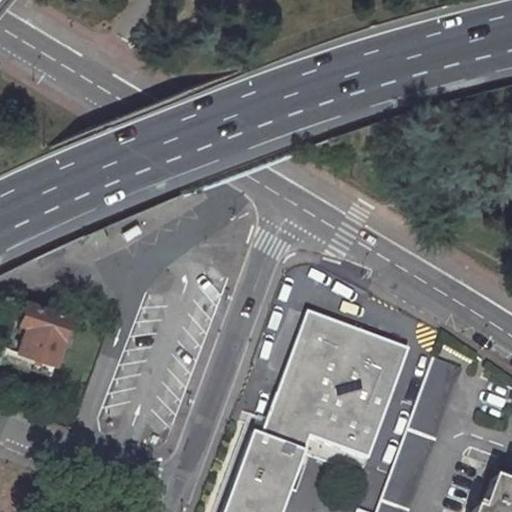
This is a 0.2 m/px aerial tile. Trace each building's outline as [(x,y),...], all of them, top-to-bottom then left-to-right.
[(98,246),(108,242),(104,234),(95,238),(98,246)] [(72,324),(29,308),(21,329),(29,332),(20,358),(56,371),(72,324)] [(410,354),(308,316),(260,441),(249,437),(220,511),(303,511),(289,507),(287,511),(286,511),(283,510),(309,440),(369,462),(410,354)] [(408,511),(461,374),(435,363),(378,511),(408,511)] [(511,511),(511,490),(493,483),(482,511),(476,511),(474,511),(473,511),(511,511)]
